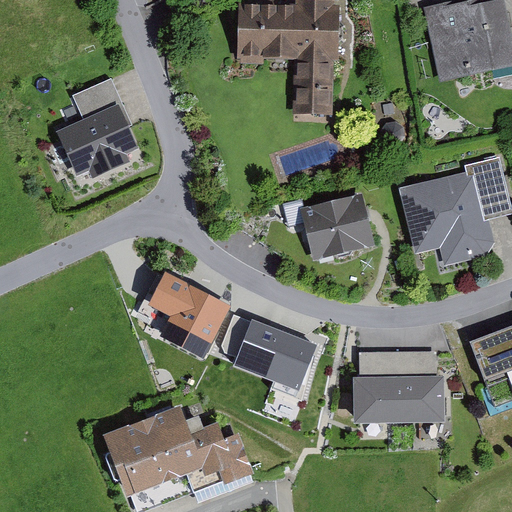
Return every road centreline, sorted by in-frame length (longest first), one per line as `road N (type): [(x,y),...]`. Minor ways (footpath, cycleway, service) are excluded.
road 1 (residential): [(153,211),(222,266),(327,313),(386,319),(456,310),(511,289)]
road 2 (residential): [(153,211),(173,186),(177,135),(125,0)]
road 3 (residential): [(0,281),(153,211)]
